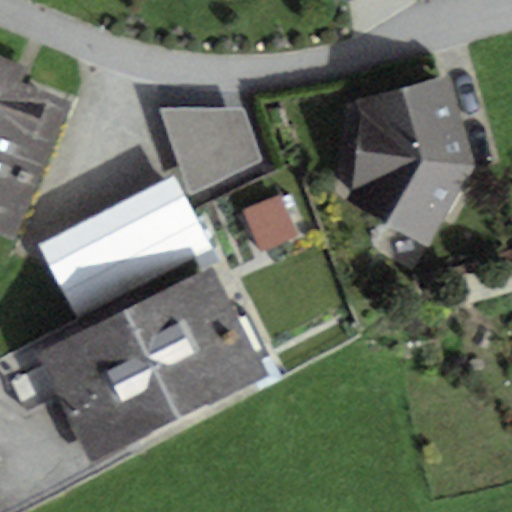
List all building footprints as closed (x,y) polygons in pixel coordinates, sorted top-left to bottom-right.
[(0,225),(11,230),(62,106),(14,87),(19,73),(0,64),(0,225)] [(443,85),(364,108),(367,120),(359,184),(352,198),(428,238),(466,165),(443,85)] [(244,110),(163,111),(190,193),(261,159),(244,110)] [(77,326),(216,263),(182,188),(43,250),(77,326)] [(287,204),(246,218),(263,267),(304,252),(287,204)] [(228,273),(48,353),(101,472),(281,392),(228,273)]
